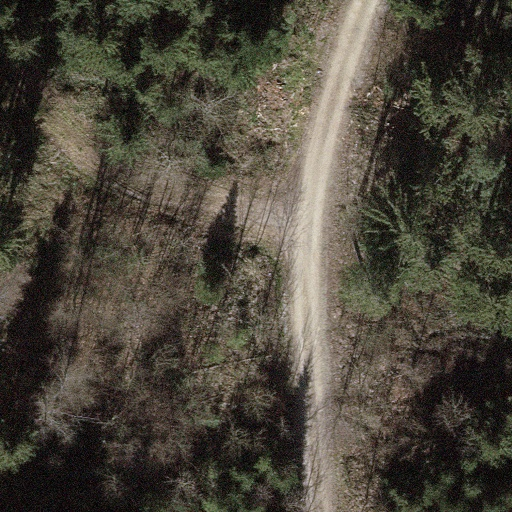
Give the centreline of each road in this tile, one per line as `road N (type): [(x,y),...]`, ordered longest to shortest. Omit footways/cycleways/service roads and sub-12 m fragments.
road 1 (track): [(317,511),(306,220),(324,107),(361,0)]
road 2 (track): [(306,220),(172,190),(50,138),(0,58)]
